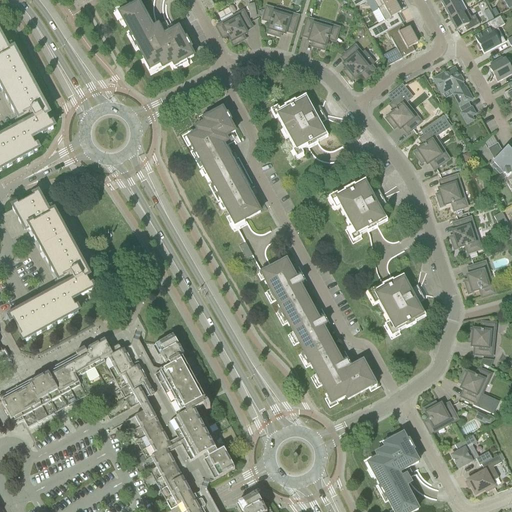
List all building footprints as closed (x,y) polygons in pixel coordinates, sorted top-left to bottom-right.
[(200,0),(208,12),(215,8),(210,0),(200,0)] [(349,0),(354,8),(369,0),(371,0),(377,11),(395,1),(394,0),(349,0)] [(438,0),(445,10),(457,4),(455,0),(438,0)] [(398,9),(399,8),(395,1),(377,11),(384,22),(367,31),(372,41),(385,34),(402,25),(397,15),(400,13),(398,9)] [(131,12),(121,18),(131,37),(130,38),(132,42),(133,44),(136,48),(137,47),(147,67),(158,61),(162,70),(172,65),(175,71),(179,68),(182,67),(181,67),(187,64),(186,61),(191,59),(193,57),(190,51),(189,50),(190,49),(189,46),(187,44),(186,40),(184,41),(184,40),(178,29),(174,31),(170,34),(167,35),(163,27),(162,26),(158,28),(158,29),(153,31),(146,18),(142,10),(138,4),(129,9),(131,12)] [(467,11),(462,14),(457,4),(445,10),(450,21),(467,12),(467,11)] [(298,17),(288,15),(266,8),(265,12),(261,11),(260,12),(257,12),(258,17),(263,19),(263,21),(270,23),(267,34),(279,38),(280,34),(285,35),(285,32),(293,34),(298,17)] [(474,16),(471,18),(467,12),(450,21),(456,32),(464,28),(466,32),(479,25),(474,16)] [(251,28),(246,20),(243,13),(216,27),(222,39),(227,36),(233,46),(244,40),(242,37),(246,35),(245,32),(251,28)] [(497,29),(503,26),(499,18),(487,24),(490,29),(474,38),(478,45),(476,46),(479,52),(481,51),(483,55),(505,43),(497,29)] [(338,29),(317,23),(307,20),(302,37),(309,39),(308,42),(313,44),(312,47),(324,51),(327,40),(335,42),(338,29)] [(411,32),(407,34),(402,25),(385,34),(389,41),(391,40),(396,50),(382,58),(387,68),(402,60),(402,59),(414,52),(411,47),(417,44),(411,32)] [(0,38),(0,89),(17,121),(19,119),(19,120),(20,119),(24,127),(0,140),(0,170),(37,150),(31,139),(52,128),(46,116),(47,116),(13,53),(9,55),(0,38)] [(364,52),(362,53),(356,46),(341,59),(346,64),(343,66),(346,70),(343,72),(351,82),(360,75),(365,81),(375,73),(371,67),(375,64),(364,52)] [(490,71),(488,72),(492,79),(494,78),(497,84),(511,75),(511,66),(511,67),(508,60),(505,62),(504,60),(503,61),(502,59),(489,66),(490,68),(489,69),(490,71)] [(442,75),(433,80),(438,89),(441,95),(442,95),(452,89),(455,93),(452,94),(453,95),(459,107),(460,108),(462,106),(463,106),(468,103),(472,101),(465,89),(464,89),(461,84),(462,83),(454,69),(443,76),(442,75)] [(411,84),(415,90),(411,93),(414,97),(423,92),(416,81),(411,84)] [(395,113),(386,120),(394,130),(397,127),(400,131),(402,129),(407,135),(421,123),(413,114),(404,103),(403,102),(410,97),(402,88),(400,89),(389,98),(394,103),(390,106),(395,113)] [(511,89),(503,95),(511,111),(511,89)] [(314,112),(313,110),(305,97),(295,102),(294,101),(284,107),(285,108),(279,111),(278,110),(279,110),(278,109),(277,108),(270,111),(271,112),(271,113),(271,114),(272,114),(275,120),(277,118),(283,131),(287,129),(291,136),(287,138),(294,150),(292,151),(295,157),(296,158),(296,160),(303,156),(303,155),(303,154),(302,153),(301,152),(307,149),(308,150),(313,148),(318,145),(318,143),(328,138),(319,122),(323,120),(318,110),(314,112)] [(428,97),(420,103),(430,115),(438,109),(428,97)] [(471,117),(475,115),(471,109),(461,114),(467,125),(473,121),(471,117)] [(225,116),(225,115),(222,110),(215,114),(213,111),(207,115),(207,114),(205,115),(205,116),(201,118),(204,124),(195,129),(197,133),(191,135),(189,136),(189,137),(186,138),(195,154),(193,155),(199,165),(200,164),(204,170),(206,169),(212,180),(210,181),(213,187),(212,188),(217,199),(219,198),(222,204),(225,203),(227,208),(225,209),(236,230),(239,228),(240,228),(241,227),(246,225),(244,222),(260,213),(253,201),(251,202),(245,192),(248,191),(235,167),(233,168),(227,158),(229,157),(223,145),(233,140),(230,135),(235,133),(229,123),(229,122),(230,122),(227,116),(226,117),(225,116)] [(424,147),(414,154),(421,164),(424,162),(427,166),(429,164),(433,170),(449,160),(434,138),(448,128),(442,119),(422,132),(425,137),(419,141),(424,147)] [(488,149),(487,150),(495,163),(491,167),(500,176),(503,174),(507,178),(511,172),(511,152),(509,154),(506,151),(503,154),(497,144),(496,145),(488,149)] [(465,163),(471,160),(469,154),(462,157),(465,163)] [(454,212),(467,208),(457,177),(439,183),(441,190),(438,191),(440,195),(436,196),(440,208),(451,205),(454,212)] [(373,196),(372,194),(365,181),(354,186),(354,185),(348,189),(344,191),(344,192),(338,195),(337,194),(333,196),(333,195),(332,196),(329,198),(333,205),(332,206),(333,207),(335,211),(340,208),(351,229),(352,228),(357,238),(366,233),(367,235),(368,234),(372,232),(378,229),(377,227),(387,222),(379,206),(383,204),(377,194),(373,196)] [(38,196),(40,195),(38,191),(31,195),(33,199),(14,209),(15,209),(12,210),(24,232),(26,231),(28,230),(57,282),(60,281),(64,289),(11,318),(9,315),(6,317),(9,324),(13,322),(23,341),(77,312),(71,301),(92,289),(86,278),(87,277),(53,215),(49,217),(38,196)] [(502,235),(511,232),(505,212),(495,216),(502,235)] [(468,255),(482,250),(471,219),(453,225),(455,232),(452,233),(454,237),(450,238),(454,251),(465,247),(468,255)] [(246,260),(252,257),(245,244),(239,247),(246,260)] [(294,277),(289,267),(286,262),(270,271),(269,269),(265,271),(260,274),(270,291),(266,293),(268,298),(269,300),(272,304),(276,302),(282,314),(280,315),(282,320),(285,324),(287,323),(293,333),(289,336),(291,340),(292,342),(294,346),(299,344),(304,353),(300,356),(303,361),(302,361),(303,363),(304,363),(307,369),(311,366),(316,376),(312,378),(314,382),(315,384),(318,389),(322,386),(328,399),(326,400),(328,404),(329,406),(330,407),(336,403),(335,403),(345,397),(347,401),(369,389),(370,391),(374,389),(376,388),(377,387),(373,381),(372,381),(362,363),(350,369),(347,362),(345,363),(343,359),(340,361),(322,328),(326,325),(324,320),(322,321),(320,317),(317,319),(299,286),(303,283),(301,278),(299,279),(297,275),(294,277)] [(482,299),(494,295),(485,264),(468,269),(470,276),(467,277),(468,281),(464,283),(468,295),(479,291),(482,299)] [(412,292),(411,290),(403,276),(393,282),(392,281),(386,284),(382,286),(382,288),(376,291),(375,289),(372,291),(370,292),(367,294),(371,301),(371,303),(372,303),(374,306),(378,304),(389,324),(384,326),(386,330),(387,331),(391,339),(395,337),(396,336),(399,334),(398,332),(405,329),(406,330),(416,324),(415,323),(426,317),(417,302),(421,300),(416,290),(412,292)] [(491,357),(495,325),(481,324),(480,331),(469,330),(468,343),(475,344),(473,356),(491,357)] [(181,357),(184,356),(173,336),(152,347),(134,338),(109,352),(104,341),(85,352),(84,350),(75,355),(78,359),(48,375),(6,398),(5,398),(0,400),(0,401),(2,404),(14,427),(23,422),(28,430),(114,382),(130,410),(138,405),(143,414),(125,423),(143,456),(171,508),(175,509),(177,508),(179,511),(270,511),(267,505),(261,503),(256,494),(235,506),(238,511),(202,511),(204,510),(205,508),(202,502),(200,502),(198,503),(195,497),(192,498),(190,494),(234,471),(221,446),(219,447),(198,410),(203,407),(206,412),(210,410),(181,357)] [(489,369),(493,362),(481,360),(479,365),(489,369)] [(490,375),(478,370),(475,377),(464,372),(459,384),(465,387),(460,398),(476,405),(475,407),(473,406),(473,407),(487,413),(492,402),(480,397),(481,395),(477,393),(483,382),(486,383),(490,375)] [(438,410),(436,408),(434,404),(423,410),(429,421),(424,423),(430,435),(457,421),(448,405),(438,410)] [(406,441),(403,435),(395,439),(395,438),(382,445),(385,450),(375,455),(378,459),(366,466),(369,472),(371,471),(380,487),(380,488),(379,489),(385,499),(386,498),(387,500),(386,500),(393,511),(414,511),(418,510),(405,487),(410,485),(406,477),(409,476),(406,470),(418,463),(412,453),(411,452),(413,451),(408,442),(406,442),(406,441)] [(481,466),(492,460),(487,453),(478,458),(471,447),(476,444),(472,437),(454,446),(458,453),(451,457),(458,470),(476,461),(479,467),(481,466)] [(497,444),(496,445),(511,475),(511,474),(511,455),(506,445),(505,443),(498,446),(497,444)] [(492,468),(501,464),(497,457),(492,460),(481,466),(484,472),(467,482),(475,496),(485,491),(486,493),(494,489),(491,483),(498,479),(492,468)]
